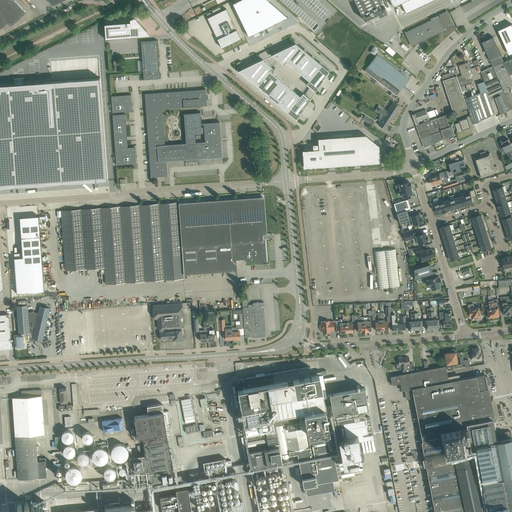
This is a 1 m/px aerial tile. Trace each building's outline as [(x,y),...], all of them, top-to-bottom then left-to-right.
[(0,0),(0,28),(7,22),(11,26),(26,12),(14,0),(0,0)] [(203,12),(214,6),(211,0),(209,0),(200,5),(203,12)] [(267,0),(239,0),(233,3),(249,36),(287,17),(267,0)] [(290,0),(280,0),(298,16),(314,30),(318,25),(318,24),(290,0)] [(300,0),(323,20),(330,11),(317,0),(300,0)] [(354,0),(364,20),(378,14),(379,16),(387,12),(384,7),(382,8),(378,1),(379,0),(389,0),(393,7),(406,0),(354,0)] [(475,13),(470,3),(462,7),(466,17),(475,13)] [(226,9),(207,18),(222,48),(241,39),(226,9)] [(446,29),(454,25),(447,11),(439,15),(439,16),(438,16),(438,15),(430,19),(431,19),(432,20),(405,33),(407,37),(408,37),(412,45),(437,33),(437,34),(445,30),(444,29),(445,28),(446,29)] [(130,22),(104,24),(105,39),(131,37),(130,32),(146,31),(138,22),(134,17),(130,19),(130,22)] [(511,24),(498,30),(509,54),(511,53),(511,24)] [(493,67),(504,61),(493,37),(482,42),(493,66),(493,67)] [(160,79),(157,40),(141,41),(144,80),(160,78),(160,79)] [(277,52),(271,55),(283,65),(286,62),(309,81),(306,84),(315,92),(319,85),(324,77),(329,71),(321,65),(319,63),(314,58),(311,56),(306,52),(303,50),(298,45),(295,43),(285,48),(277,52)] [(388,45),(385,50),(392,56),(396,52),(388,45)] [(391,86),(399,92),(409,79),(377,54),(364,71),(388,90),(391,86)] [(511,96),(510,91),(508,88),(511,86),(511,79),(510,74),(511,73),(511,58),(504,61),(493,67),(498,77),(505,93),(511,108),(511,96)] [(241,70),(239,72),(296,119),(301,113),(306,105),(310,99),(303,93),(300,96),(270,71),(272,68),(262,59),(253,64),(244,68),(241,69),(241,70)] [(461,86),(472,82),(468,70),(467,68),(468,68),(467,67),(466,63),(459,65),(463,77),(459,79),(461,86)] [(498,77),(493,67),(493,66),(481,72),(484,82),(485,81),(485,83),(498,77)] [(465,98),(455,72),(454,67),(448,69),(450,73),(443,75),(445,80),(443,80),(445,85),(454,112),(468,107),(465,98)] [(0,187),(107,180),(100,78),(24,83),(23,77),(14,78),(14,84),(0,84),(0,187)] [(511,108),(505,93),(498,77),(485,83),(488,90),(496,115),(497,115),(496,114),(504,111),(504,112),(508,110),(508,109),(511,108),(511,109),(511,108)] [(485,81),(484,82),(478,84),(481,93),(488,90),(485,83),(485,81)] [(208,96),(206,96),(206,89),(161,92),(145,93),(146,110),(149,146),(150,162),(151,177),(167,176),(166,161),(185,160),(185,163),(198,162),(198,159),(221,157),(222,157),(219,122),(201,123),(200,113),(200,112),(184,113),(186,143),(165,145),(162,108),(183,107),(200,106),(207,105),(206,100),(208,100),(208,96)] [(496,114),(496,115),(488,90),(481,93),(489,116),(496,114)] [(473,124),(489,116),(481,93),(465,98),(468,107),(473,124)] [(117,112),(132,110),(131,95),(131,94),(111,96),(112,112),(117,112)] [(400,107),(396,104),(393,102),(388,110),(385,108),(384,109),(378,105),(375,110),(384,116),(388,118),(387,120),(390,122),(400,107)] [(424,123),(430,121),(426,110),(423,111),(415,113),(413,114),(412,114),(417,126),(417,125),(419,125),(418,121),(423,119),(424,123)] [(135,147),(127,148),(125,114),(112,115),(115,148),(116,165),(136,163),(135,147)] [(362,115),(359,118),(353,114),(350,117),(355,120),(356,119),(366,125),(368,122),(372,125),(374,122),(365,115),(364,116),(362,115)] [(441,130),(453,126),(449,114),(430,121),(424,123),(419,125),(417,125),(417,126),(420,133),(419,133),(421,138),(442,130),(441,130)] [(473,125),(472,120),(470,115),(466,117),(467,118),(459,121),(460,122),(455,124),(458,132),(463,130),(463,129),(465,128),(466,129),(470,127),(470,126),(473,125)] [(385,129),(390,122),(387,120),(388,118),(384,116),(379,125),(385,129)] [(426,147),(455,134),(453,126),(441,130),(442,130),(421,138),(424,146),(426,147)] [(313,149),(302,150),(303,158),(303,168),(319,167),(380,163),(379,146),(365,135),(318,138),(318,144),(312,145),(313,149)] [(511,142),(511,143),(510,143),(509,139),(502,142),(504,146),(503,146),(507,154),(511,151),(511,142)] [(490,153),(486,154),(485,151),(480,153),(481,156),(474,158),(480,177),(488,175),(491,174),(496,172),(490,153)] [(466,167),(465,166),(463,162),(454,165),(457,171),(466,167)] [(449,175),(456,172),(455,169),(447,171),(435,174),(435,175),(429,177),(431,181),(449,175)] [(468,180),(466,175),(466,173),(455,176),(456,179),(451,180),(450,177),(449,177),(449,175),(431,181),(432,185),(438,183),(438,184),(442,183),(444,188),(468,180)] [(400,184),(399,184),(399,185),(401,190),(400,190),(401,195),(402,195),(403,197),(412,194),(410,186),(411,186),(410,182),(409,182),(408,181),(407,182),(407,180),(403,182),(403,183),(402,183),(400,183),(400,184)] [(495,195),(504,192),(503,187),(494,189),(495,195)] [(465,195),(466,195),(465,192),(459,194),(460,196),(463,206),(468,204),(465,195)] [(474,202),(472,197),(471,193),(470,193),(466,195),(465,195),(468,204),(474,202)] [(454,195),(449,196),(450,200),(453,209),(458,207),(455,198),(454,195)] [(458,207),(463,206),(460,196),(455,198),(458,207)] [(262,198),(262,197),(179,203),(179,202),(178,202),(139,205),(61,211),(66,270),(105,267),(106,284),(184,278),(183,274),(237,270),(236,259),(246,259),(246,262),(266,261),(265,241),(263,241),(263,235),(263,234),(265,234),(265,233),(264,233),(262,198)] [(498,205),(508,202),(506,197),(497,200),(498,203),(497,203),(498,205)] [(438,198),(433,199),(434,202),(436,208),(435,208),(437,214),(442,212),(440,203),(439,200),(439,201),(438,198)] [(408,199),(393,203),(396,213),(407,210),(411,209),(408,199)] [(448,210),(453,209),(450,200),(445,201),(448,210)] [(448,210),(445,201),(440,203),(442,212),(448,211),(448,210)] [(511,213),(509,207),(500,210),(502,216),(511,213)] [(413,225),(417,224),(418,224),(418,223),(422,222),(422,221),(423,221),(421,217),(420,217),(419,213),(409,216),(407,210),(396,213),(399,223),(412,219),(413,225)] [(474,223),(483,220),(481,215),(472,217),(474,223)] [(22,257),(14,258),(17,293),(44,291),(39,216),(19,218),(22,257)] [(504,224),(511,221),(511,216),(503,219),(504,224)] [(476,228),(485,226),(483,220),(474,223),(476,228)] [(442,233),(451,230),(450,224),(441,227),(442,233)] [(478,234),(486,231),(485,226),(476,228),(478,234)] [(411,229),(403,232),(405,240),(414,238),(413,236),(411,229)] [(444,238),(453,236),(451,230),(442,233),(444,238)] [(479,239),(488,237),(486,231),(478,234),(479,239)] [(425,232),(413,236),(414,238),(416,237),(418,244),(421,243),(428,241),(427,240),(428,240),(427,235),(426,235),(425,232)] [(446,244),(455,241),(453,236),(444,238),(446,244)] [(481,245),(490,242),(488,237),(479,239),(481,245)] [(447,249),(456,246),(455,241),(446,244),(447,249)] [(483,251),(492,248),(490,242),(481,245),(482,250),(483,251)] [(419,253),(421,261),(426,259),(426,258),(433,256),(431,248),(428,249),(424,250),(425,250),(423,251),(422,246),(414,248),(414,249),(416,253),(419,253)] [(449,255),(458,252),(456,246),(447,249),(449,255)] [(395,249),(374,251),(378,288),(400,286),(395,249)] [(451,260),(460,258),(458,252),(449,255),(451,260)] [(505,270),(511,269),(508,256),(505,257),(505,258),(502,258),(505,270)] [(432,272),(430,263),(413,268),(414,279),(425,275),(427,280),(428,286),(430,285),(432,289),(434,288),(434,290),(435,291),(436,291),(437,291),(438,290),(438,289),(438,288),(438,287),(440,287),(439,283),(441,282),(439,276),(437,277),(437,276),(436,277),(435,272),(432,272)] [(499,287),(511,285),(511,278),(499,280),(499,287)] [(493,308),(491,296),(490,289),(488,289),(489,300),(489,305),(486,305),(486,309),(487,309),(488,317),(494,317),(493,314),(494,314),(494,311),(493,311),(492,308),(493,308)] [(507,296),(501,297),(501,299),(502,304),(503,303),(503,302),(508,302),(508,304),(511,303),(511,295),(511,296),(507,296)] [(499,316),(498,307),(497,296),(491,296),(493,308),(492,308),(493,311),(494,311),(494,314),(493,314),(494,317),(499,316)] [(24,306),(24,300),(18,301),(19,306),(17,306),(19,333),(23,333),(23,336),(17,336),(17,342),(17,347),(25,346),(24,341),(30,341),(27,312),(27,305),(24,306)] [(264,302),(259,302),(253,303),(253,304),(248,304),(248,300),(242,300),(242,307),(243,307),(243,313),(244,328),(245,337),(266,335),(264,302)] [(192,308),(192,305),(192,302),(153,305),(154,319),(158,319),(159,325),(159,331),(160,334),(160,339),(173,338),(173,339),(183,338),(182,333),(182,330),(184,330),(183,309),(192,308)] [(511,303),(508,304),(508,302),(503,302),(503,303),(503,306),(504,306),(505,316),(508,315),(511,314),(511,303)] [(481,317),(480,312),(479,307),(474,308),(474,304),(468,305),(470,315),(471,315),(472,314),(472,319),(481,317)] [(41,342),(41,343),(42,342),(41,342),(41,340),(42,340),(49,308),(40,306),(39,313),(34,312),(34,311),(32,311),(32,312),(27,312),(30,341),(33,341),(34,341),(35,341),(36,341),(37,341),(39,341),(40,342),(41,342)] [(233,339),(240,338),(239,331),(239,329),(244,328),(243,313),(242,313),(242,310),(232,310),(232,314),(239,313),(240,321),(236,321),(236,327),(232,327),(233,339)] [(443,319),(443,322),(443,327),(452,326),(451,312),(445,313),(445,319),(443,319)] [(0,314),(0,348),(11,348),(8,314),(0,314)] [(347,332),(346,315),(345,315),(345,314),(342,315),(343,319),(340,319),(339,320),(340,323),(336,324),(336,332),(340,332),(340,333),(347,332)] [(363,317),(360,317),(360,314),(355,315),(355,321),(357,320),(358,331),(361,331),(361,332),(365,332),(364,320),(363,320),(363,317)] [(398,330),(399,330),(406,330),(405,316),(401,316),(401,322),(397,322),(398,330)] [(214,329),(209,330),(208,330),(207,328),(209,328),(209,321),(206,321),(208,341),(215,340),(214,329)] [(334,329),(334,324),(333,321),(329,321),(322,321),(321,321),(321,325),(320,325),(320,329),(323,329),(323,332),(330,332),(330,330),(334,329)] [(479,354),(479,348),(472,349),(472,353),(471,353),(472,360),(482,359),(481,353),(479,354)] [(457,365),(456,357),(455,352),(445,353),(447,366),(447,370),(453,369),(452,365),(457,365)] [(399,364),(397,364),(397,370),(402,369),(402,373),(414,371),(414,369),(410,369),(409,357),(402,358),(402,357),(398,357),(399,364)] [(255,376),(236,380),(241,410),(244,424),(250,423),(250,426),(244,427),(246,435),(264,431),(264,432),(246,435),(252,466),(298,458),(303,486),(305,485),(332,480),(341,478),(338,463),(336,463),(335,457),(340,456),(338,449),(333,450),(330,432),(335,432),(336,439),(338,439),(342,461),(361,457),(358,441),(373,438),(373,435),(363,436),(362,434),(373,432),(370,417),(365,418),(364,413),(359,415),(358,410),(368,408),(364,388),(359,389),(359,388),(359,387),(359,386),(358,385),(357,385),(357,386),(356,387),(357,387),(357,388),(357,389),(329,394),(326,394),(325,394),(322,395),(319,375),(322,374),(326,373),(326,370),(316,372),(316,375),(311,376),(309,366),(264,375),(264,373),(255,375),(255,376)] [(446,366),(390,376),(392,384),(411,381),(412,388),(422,442),(421,442),(424,459),(419,460),(421,467),(426,466),(434,511),(511,511),(511,438),(511,434),(510,431),(507,432),(507,431),(494,434),(493,430),(496,429),(494,422),(492,423),(491,419),(494,418),(488,389),(487,389),(486,384),(489,383),(487,377),(485,377),(484,374),(449,381),(446,366)] [(41,396),(42,396),(41,389),(31,390),(22,391),(22,397),(12,398),(13,403),(18,479),(47,477),(46,471),(45,458),(39,458),(39,461),(37,461),(36,446),(37,446),(37,440),(36,440),(35,435),(44,434),(41,396)] [(47,421),(55,421),(54,391),(46,391),(47,421)] [(175,404),(175,401),(179,400),(178,393),(169,394),(170,405),(175,404)] [(191,398),(181,400),(185,423),(195,421),(191,398)] [(148,414),(134,416),(135,421),(137,438),(143,437),(150,484),(174,481),(171,460),(171,455),(170,455),(166,429),(171,428),(169,411),(163,411),(162,404),(147,406),(148,414)] [(122,418),(102,421),(104,432),(124,429),(122,418)] [(197,424),(185,426),(186,432),(198,430),(197,424)] [(74,437),(74,435),(74,433),(72,432),(70,430),(68,430),(65,431),(64,432),(63,433),(62,435),(62,438),(63,439),(65,441),(67,442),(69,442),(71,442),(72,440),(73,439),(74,437)] [(85,442),(87,442),(89,442),(90,441),(92,440),(92,438),(93,436),(92,434),(91,433),(89,432),(87,431),(86,432),(84,432),(83,434),(82,435),(82,437),(82,439),(84,441),(85,442)] [(75,452),(75,450),(75,448),(74,446),(71,445),(69,444),(66,445),(65,446),(64,447),(64,449),(63,451),(64,453),(65,454),(66,456),(67,456),(69,456),(70,456),(72,456),(73,455),(74,454),(75,452)] [(118,461),(120,461),(122,461),(124,460),(125,459),(126,458),(127,456),(128,454),(128,453),(128,452),(128,450),(127,448),(126,447),(125,445),(124,445),(122,444),(120,444),(119,444),(117,444),(115,445),(114,446),(113,447),(112,448),(111,449),(111,451),(111,453),(111,455),(112,457),(113,459),(115,459),(116,460),(118,461)] [(227,444),(204,448),(206,457),(229,454),(227,444)] [(100,464),(101,464),(103,463),(104,463),(105,462),(106,462),(107,460),(108,459),(108,458),(108,456),(108,454),(108,452),(107,450),(106,450),(105,449),(104,448),(103,448),(101,447),(100,447),(99,447),(97,448),(96,448),(93,450),(93,451),(92,452),(92,454),(91,455),(92,457),(92,459),(93,460),(94,462),(96,463),(97,463),(98,464),(100,464)] [(89,460),(89,458),(89,456),(88,455),(86,453),(84,452),(82,452),(80,452),(79,453),(78,455),(77,457),(77,459),(78,461),(80,463),(82,464),(84,464),(87,463),(88,461),(89,460)] [(66,472),(65,474),(65,476),(66,477),(67,479),(68,480),(69,481),(71,482),(73,483),(74,483),(76,482),(78,482),(79,481),(80,479),(81,478),(82,476),(82,474),(82,472),(81,471),(80,469),(79,468),(77,467),(76,467),(74,466),(72,466),(70,467),(69,468),(67,469),(66,470),(66,472)] [(116,475),(116,473),(116,471),(116,470),(114,468),(112,467),(110,467),(108,468),(106,469),(105,470),(104,472),(104,474),(105,476),(106,478),(108,479),(110,479),(112,479),(114,478),(115,477),(116,475)] [(121,482),(102,484),(103,491),(122,489),(121,482)] [(176,494),(159,497),(161,509),(162,509),(161,511),(191,511),(188,493),(188,488),(175,489),(176,494)] [(244,511),(242,500),(221,504),(222,511),(244,511)] [(152,511),(152,508),(135,509),(134,504),(129,505),(129,502),(124,503),(124,505),(120,506),(119,502),(109,503),(110,507),(98,508),(92,509),(86,511),(81,511),(81,510),(58,511),(57,511),(41,511),(40,501),(30,502),(31,511),(152,511)]
